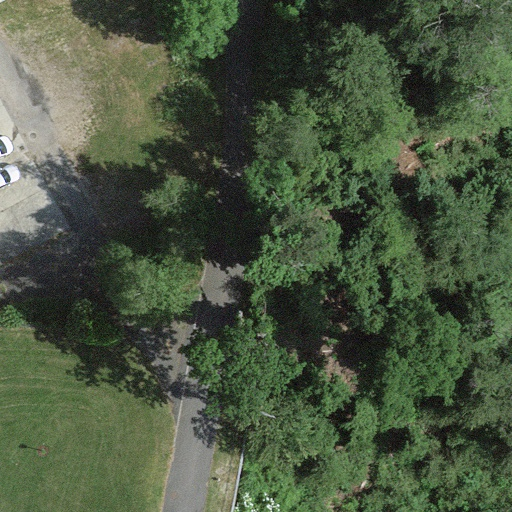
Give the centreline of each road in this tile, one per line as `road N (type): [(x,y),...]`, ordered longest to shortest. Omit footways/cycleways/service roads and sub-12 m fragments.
road 1 (residential): [(188,511),(258,99),(232,0)]
road 2 (motorway): [(0,208),(167,511)]
